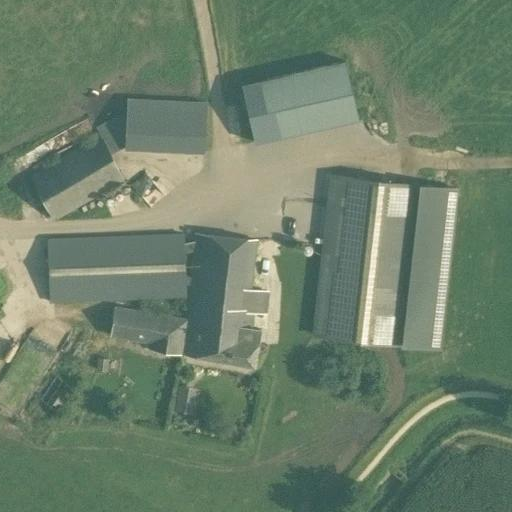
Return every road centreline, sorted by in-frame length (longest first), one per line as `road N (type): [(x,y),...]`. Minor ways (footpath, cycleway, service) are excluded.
road 1 (track): [(511,162),(320,162),(281,198),(223,193),(145,218),(18,235),(17,314)]
road 2 (track): [(223,193),(197,0)]
